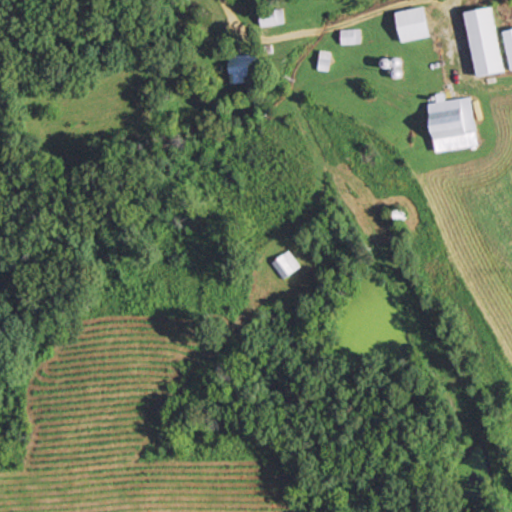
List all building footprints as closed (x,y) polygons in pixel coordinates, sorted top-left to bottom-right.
[(397,12),(403,42),(432,37),(426,7),(397,12)] [(505,73),(496,7),(468,11),(477,77),(505,73)] [(260,11),(262,27),(285,24),(283,8),(260,11)] [(342,44),(361,44),(361,29),(342,29),(342,44)] [(230,56),(230,81),(252,81),(252,65),(257,65),(257,56),(230,56)] [(479,147),(473,98),(446,101),(445,93),(437,94),(438,103),(430,104),(436,152),(479,147)] [(391,215),(395,224),(406,219),(403,210),(391,215)] [(285,279),(302,266),(290,250),(273,263),(285,279)]
